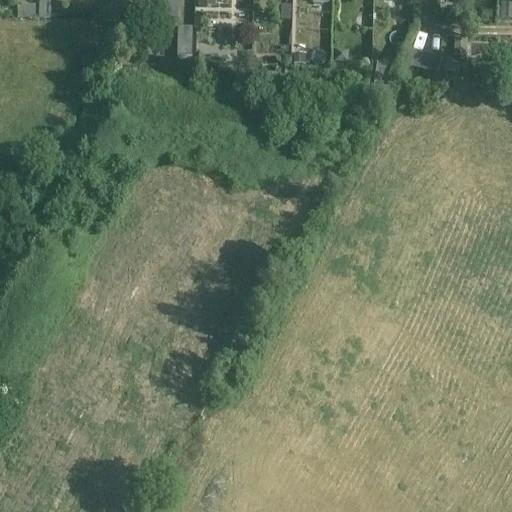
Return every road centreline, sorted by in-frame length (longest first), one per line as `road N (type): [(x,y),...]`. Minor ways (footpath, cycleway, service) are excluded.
road 1 (residential): [(268,511),(419,193)]
road 2 (residential): [(0,499),(148,188)]
road 3 (residential): [(148,188),(419,193)]
